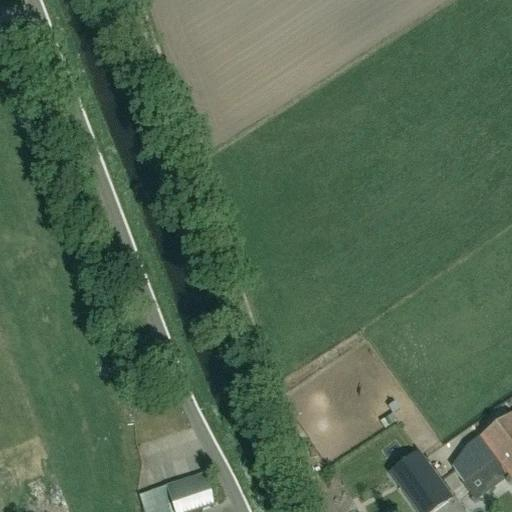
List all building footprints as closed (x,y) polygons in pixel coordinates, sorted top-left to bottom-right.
[(132,423),(172,423),(172,409),(132,408),(132,423)] [(511,418),(511,417),(480,439),(511,484),(511,418)] [(196,466),(195,448),(186,449),(185,439),(174,440),(174,443),(144,446),(146,471),(196,466)] [(435,511),(450,501),(427,469),(404,486),(423,511),(435,511)] [(143,511),(208,511),(215,510),(204,476),(165,488),(165,489),(139,497),(143,511)]
